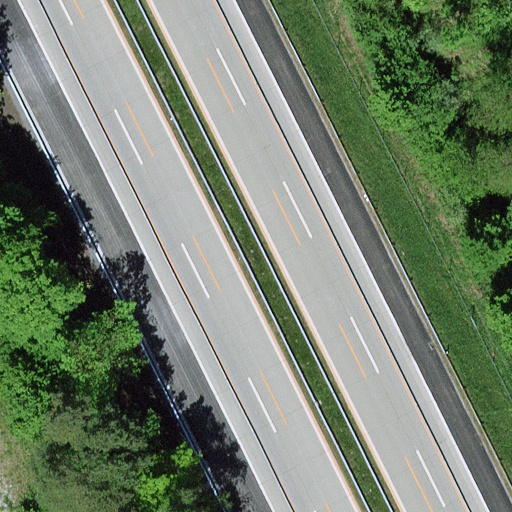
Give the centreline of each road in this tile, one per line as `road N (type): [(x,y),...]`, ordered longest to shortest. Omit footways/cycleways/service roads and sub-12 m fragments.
road 1 (motorway): [(439,511),(184,0)]
road 2 (motorway): [(50,0),(302,511)]
